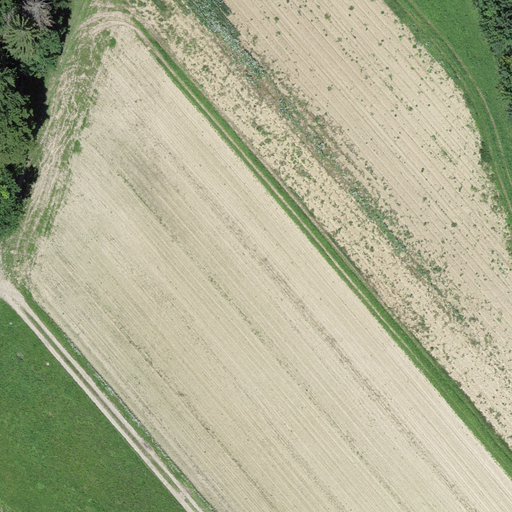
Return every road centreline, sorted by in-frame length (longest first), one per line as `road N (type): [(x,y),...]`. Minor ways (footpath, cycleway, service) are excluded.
road 1 (track): [(187,511),(0,288)]
road 2 (track): [(0,250),(90,0)]
